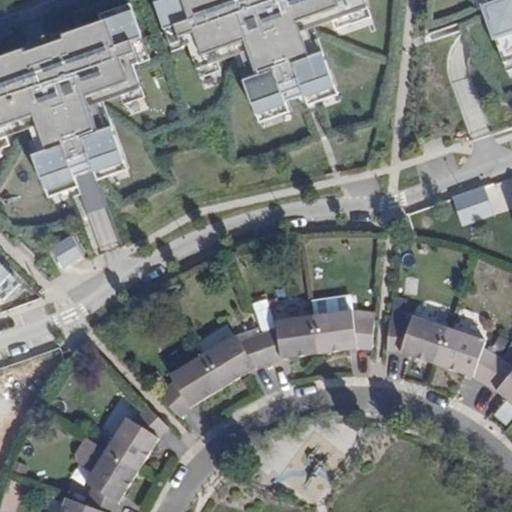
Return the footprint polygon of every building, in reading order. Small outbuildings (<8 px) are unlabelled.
[(166,0),(155,4),(165,31),(174,27),(182,49),(187,47),(195,71),(209,67),(212,75),(219,72),(215,61),(239,53),(248,81),(244,82),(255,116),(279,108),(282,116),(289,113),(285,103),(304,96),(308,107),(315,104),(312,96),(335,88),(323,54),(319,56),(309,28),(332,20),(336,31),(342,28),(339,20),(369,10),(365,0),(166,0)] [(476,0),(480,11),(485,9),(489,8),(486,0),(476,0)] [(511,0),(486,0),(489,8),(485,9),(505,65),(511,62),(511,0)] [(131,4),(105,13),(108,21),(133,12),(131,4)] [(372,18),(369,10),(339,20),(342,28),(372,18)] [(0,141),(1,141),(4,149),(10,147),(6,136),(29,128),(39,155),(35,157),(46,191),(70,182),(73,190),(80,188),(76,177),(94,170),(98,181),(105,178),(102,170),(126,162),(114,129),(109,130),(99,103),(123,94),(127,105),(134,102),(131,94),(144,90),(136,66),(141,64),(133,42),(143,39),(133,12),(108,21),(105,13),(99,15),(102,23),(51,41),(54,49),(19,61),(16,54),(0,59),(0,141)] [(174,27),(165,31),(172,53),(182,49),(174,27)] [(150,61),(143,39),(133,42),(141,64),(150,61)] [(51,41),(16,54),(19,61),(54,49),(51,41)] [(209,67),(195,71),(198,79),(212,75),(209,67)] [(335,88),(312,96),(315,104),(338,96),(335,88)] [(144,90),(131,94),(134,102),(147,98),(144,90)] [(279,108),(255,116),(258,124),(282,116),(279,108)] [(126,162),(102,170),(105,178),(128,170),(126,162)] [(70,182),(46,191),(49,199),(73,190),(70,182)] [(486,187),(453,198),(462,225),(495,214),(486,187)] [(51,249),(63,268),(83,257),(71,237),(51,249)] [(353,313),(314,318),(319,354),(357,349),(371,350),(374,320),(355,319),(353,313)] [(398,352),(436,365),(448,330),(411,317),(408,324),(389,323),(386,351),(398,352)] [(275,331),(257,336),(267,364),(278,360),(319,354),(314,318),(275,323),(275,331)] [(267,364),(257,336),(239,342),(235,338),(232,339),(225,327),(195,345),(203,357),(222,388),(249,372),(267,364)] [(484,384),(499,359),(483,350),(485,342),(448,330),(436,365),(471,376),(484,384)] [(235,338),(239,342),(257,336),(255,331),(235,338)] [(190,408),(222,388),(203,357),(170,377),(173,381),(158,397),(179,418),(190,408)] [(511,404),(511,366),(499,359),(484,384),(497,392),(511,404)] [(507,426),(511,418),(511,406),(505,402),(494,416),(507,426)] [(126,418),(105,451),(138,471),(156,441),(168,429),(147,408),(132,422),(126,418)] [(83,469),(102,454),(91,439),(72,454),(83,469)] [(83,506),(99,511),(113,511),(116,505),(138,471),(105,451),(85,484),(90,489),(83,506)] [(99,511),(67,500),(62,511),(99,511)]
